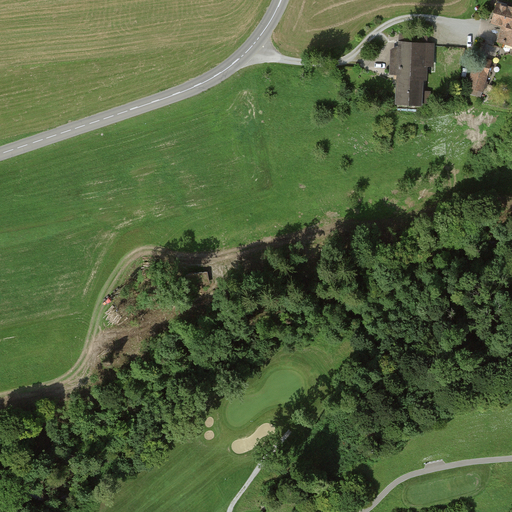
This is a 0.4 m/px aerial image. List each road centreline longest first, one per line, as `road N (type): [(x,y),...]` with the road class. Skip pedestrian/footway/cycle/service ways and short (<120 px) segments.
road 1 (tertiary): [(0,156),(214,80),(268,31),(282,0)]
road 2 (track): [(363,511),(406,476),(511,458)]
